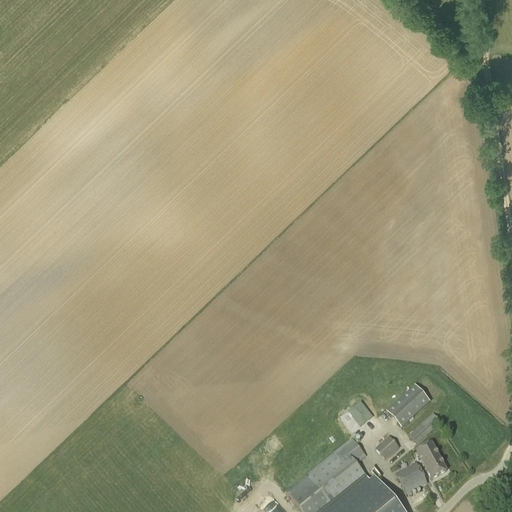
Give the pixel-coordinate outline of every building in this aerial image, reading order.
[(430,404),(415,388),(386,414),(401,430),(430,404)] [(359,428),(370,419),(359,404),(347,414),(359,428)] [(417,447),(441,425),(432,416),(408,438),(417,447)] [(385,462),(399,450),(389,438),(375,450),(385,462)] [(332,511),(369,483),(356,466),(365,458),(351,441),(285,494),(299,511),(332,511)] [(418,469),(422,477),(427,474),(431,481),(446,473),(431,445),(416,454),(423,466),(418,469)] [(422,477),(418,469),(416,465),(395,477),(406,497),(427,486),(422,477)] [(399,511),(373,479),(369,483),(332,511),(399,511)]
